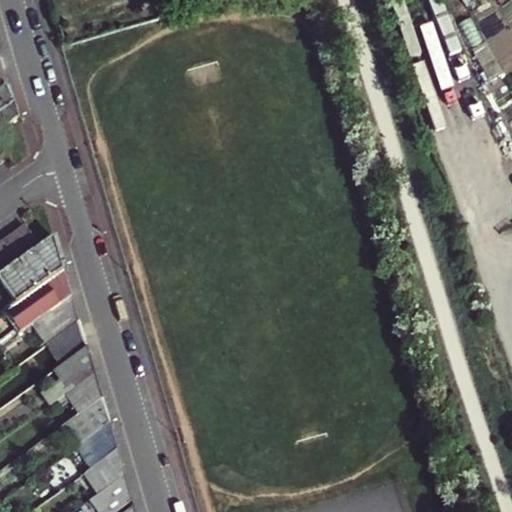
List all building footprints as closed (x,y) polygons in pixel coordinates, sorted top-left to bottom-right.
[(0,86),(0,109),(14,101),(9,84),(5,86),(3,84),(0,86)] [(0,127),(18,116),(14,101),(0,109),(0,127)] [(28,255),(39,247),(22,224),(11,231),(28,255)] [(17,263),(28,255),(11,231),(0,239),(17,263)] [(0,275),(0,280),(16,304),(63,270),(54,236),(39,247),(28,255),(17,263),(6,271),(0,275)] [(0,263),(6,271),(17,263),(0,239),(0,263)] [(71,296),(63,270),(16,304),(5,312),(20,333),(30,325),(71,296)] [(30,325),(44,345),(79,321),(71,296),(30,325)] [(44,345),(59,366),(86,347),(79,321),(44,345)] [(53,370),(68,392),(94,374),(86,347),(59,366),(53,370)] [(79,414),(102,399),(94,374),(68,392),(65,394),(79,414)] [(63,426),(76,445),(108,422),(102,399),(79,414),(63,426)] [(89,467),(116,448),(108,422),(76,445),(89,467)] [(99,492),(124,475),(117,451),(85,473),(99,492)] [(101,511),(114,511),(131,500),(124,475),(99,492),(91,498),(101,511)]
